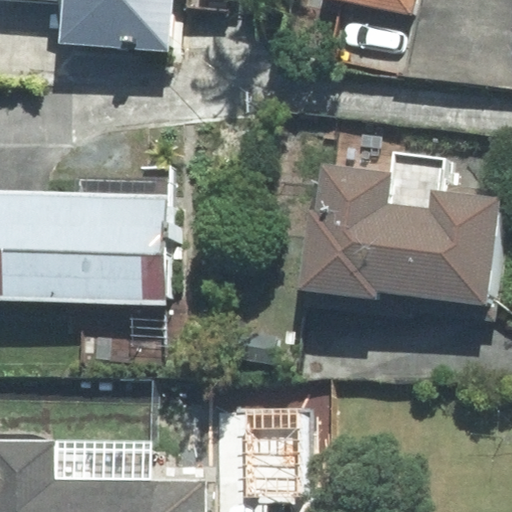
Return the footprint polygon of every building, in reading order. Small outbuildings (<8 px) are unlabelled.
[(89,0),(88,53),(203,57),(205,0),(89,0)] [(352,0),(427,15),(430,0),(352,0)] [(421,212),(424,167),(367,162),(363,207),(346,206),(340,285),(511,297),(511,192),(461,188),(459,214),(421,212)] [(193,196),(2,188),(1,206),(0,205),(0,299),(189,307),(193,196)] [(226,511),(226,482),(78,480),(79,439),(11,438),(10,480),(0,479),(0,511),(226,511)]
